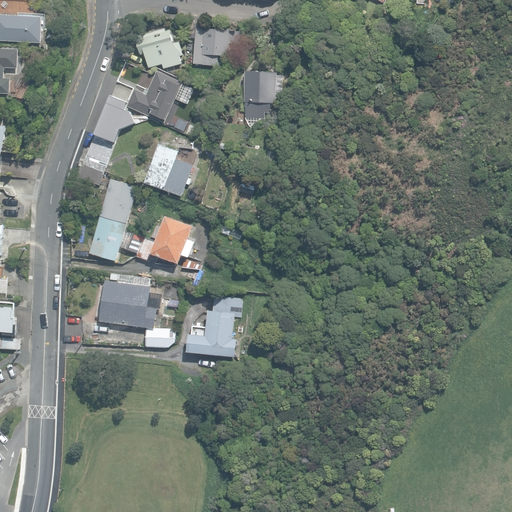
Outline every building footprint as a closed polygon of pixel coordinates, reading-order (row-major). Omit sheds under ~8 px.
[(0,40),(42,43),(43,17),(0,15),(0,40)] [(273,43),(286,45),(288,22),(275,21),(273,43)] [(195,64),(218,66),(219,56),(230,56),(231,43),(242,44),(243,32),(197,29),(195,64)] [(131,61),(150,69),(158,49),(139,41),(131,61)] [(0,92),(10,93),(11,77),(5,77),(5,65),(18,65),(18,48),(0,47),(0,92)] [(247,118),(264,119),(264,112),(270,113),(270,103),(277,104),(278,73),(248,71),(247,102),(248,102),(247,118)] [(130,106),(166,122),(184,83),(159,72),(151,90),(148,88),(146,93),(137,90),(130,106)] [(109,103),(126,110),(129,101),(113,94),(109,103)] [(126,110),(109,103),(105,113),(108,114),(117,118),(129,123),(133,113),(126,110)] [(113,128),(117,118),(108,114),(104,124),(113,128)] [(176,117),(172,125),(186,131),(189,123),(176,117)] [(121,131),(113,128),(104,124),(101,123),(96,135),(116,143),(121,131)] [(0,153),(6,154),(9,126),(0,125),(0,153)] [(104,172),(116,143),(96,135),(84,164),(85,165),(104,172)] [(166,189),(183,196),(186,189),(195,165),(178,159),(180,151),(162,144),(147,183),(166,189)] [(104,172),(85,165),(80,177),(101,185),(105,173),(104,172)] [(102,216),(128,223),(137,189),(138,186),(112,179),(109,189),(102,216)] [(240,190),(253,194),(254,189),(255,187),(243,182),(241,189),(240,190)] [(80,205),(89,208),(91,202),(86,200),(87,197),(84,196),(80,205)] [(241,218),(253,221),(255,214),(243,211),(241,218)] [(117,260),(128,223),(102,216),(91,253),(117,260)] [(153,253),(180,263),(185,249),(188,250),(191,244),(187,242),(193,226),(167,216),(153,253)] [(138,257),(150,261),(157,241),(145,237),(138,257)] [(119,257),(123,264),(131,259),(127,252),(119,257)] [(155,275),(198,281),(203,265),(187,259),(184,266),(157,263),(155,275)] [(101,321),(156,328),(159,308),(149,307),(152,285),(151,285),(152,278),(120,274),(119,281),(107,279),(101,321)] [(190,351),(236,356),(238,338),(234,338),(237,317),(242,318),(244,298),(222,295),(222,294),(216,294),(214,310),(210,310),(207,335),(192,333),(190,351)] [(15,303),(0,301),(0,331),(4,332),(3,335),(17,336),(18,323),(16,323),(17,317),(14,317),(15,306),(14,306),(15,303)] [(146,346),(167,347),(177,342),(177,329),(147,328),(146,346)] [(139,334),(120,332),(119,341),(138,343),(139,334)] [(0,348),(20,349),(21,339),(1,338),(0,348)]
